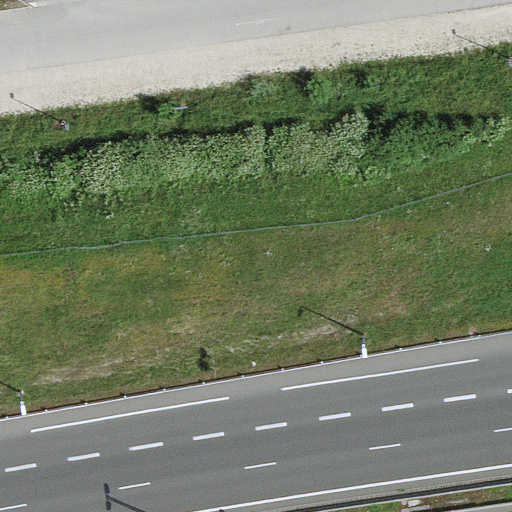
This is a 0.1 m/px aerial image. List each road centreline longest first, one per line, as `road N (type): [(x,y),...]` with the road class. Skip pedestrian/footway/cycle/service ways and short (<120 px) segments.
road 1 (motorway): [(371,445),(0,506)]
road 2 (motorway): [(511,406),(371,445)]
road 3 (motorway): [(511,426),(371,445)]
